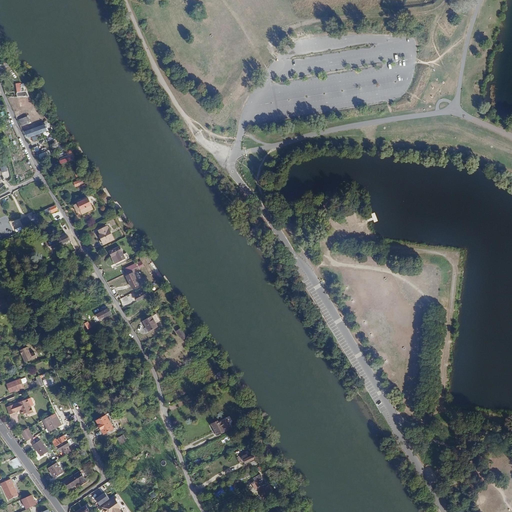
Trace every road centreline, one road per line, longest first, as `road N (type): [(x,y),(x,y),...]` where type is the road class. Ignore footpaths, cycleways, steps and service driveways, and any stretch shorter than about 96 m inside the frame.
road 1 (residential): [(205,511),(153,368),(41,175)]
road 2 (track): [(234,152),(215,150),(184,116),(125,0)]
